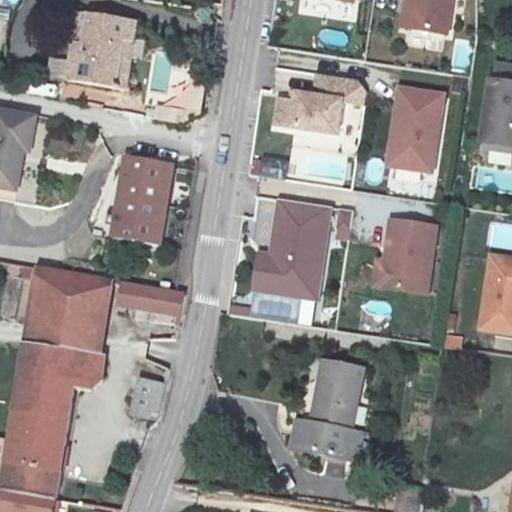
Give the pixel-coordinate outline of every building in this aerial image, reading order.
[(450,21),(453,0),(404,0),(402,14),(450,21)] [(71,77),(117,86),(122,60),(135,63),(144,20),(93,10),(88,44),(77,41),(71,77)] [(511,76),(511,59),(497,57),(493,74),(511,76)] [(131,89),(135,63),(122,60),(117,86),(131,89)] [(367,97),(369,82),(361,71),(319,64),(316,84),(298,81),(297,89),(289,88),(280,86),(276,112),(339,122),(344,93),(367,97)] [(185,104),(149,97),(147,109),(187,118),(197,115),(204,74),(193,71),(185,104)] [(511,76),(493,74),(484,135),(511,138),(511,76)] [(297,89),(298,81),(290,80),(289,88),(297,89)] [(433,164),(445,88),(402,81),(391,157),(433,164)] [(0,179),(19,183),(27,146),(32,148),(39,112),(2,104),(0,112),(0,179)] [(168,157),(123,149),(108,229),(153,238),(168,157)] [(317,285),(329,200),(280,192),(271,243),(270,251),(258,248),(254,276),(317,285)] [(351,222),(354,205),(340,202),(337,220),(351,222)] [(427,285),(438,218),(393,211),(385,265),(383,278),(427,285)] [(270,251),(271,243),(259,241),(258,248),(270,251)] [(511,251),(492,249),(482,320),(511,324),(511,251)] [(0,476),(0,479),(54,488),(77,375),(103,380),(110,348),(102,346),(105,333),(116,274),(44,261),(30,331),(16,400),(0,397),(0,437),(7,439),(0,476)] [(383,278),(385,265),(379,264),(376,277),(383,278)] [(179,285),(131,277),(127,300),(147,305),(138,342),(163,343),(179,285)] [(244,312),(245,305),(235,304),(235,311),(244,312)] [(361,366),(322,358),(310,422),(293,419),(290,447),(360,460),(364,433),(348,430),(361,366)] [(130,417),(159,422),(166,383),(137,377),(130,417)] [(48,511),(54,488),(0,479),(0,511),(48,511)]
